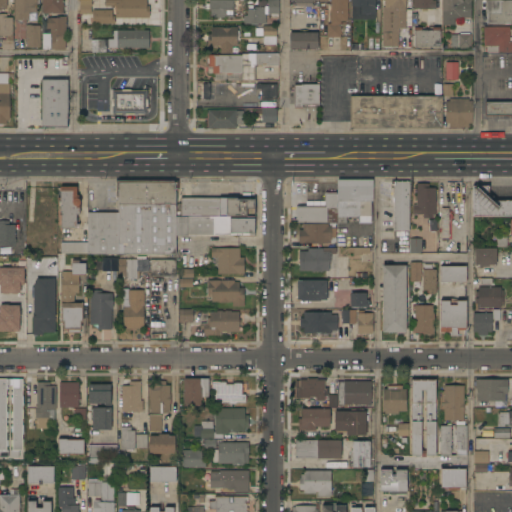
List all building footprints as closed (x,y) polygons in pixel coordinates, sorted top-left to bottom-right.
[(41,47),(26,48),(26,39),(14,40),(14,20),(15,20),(14,0),(39,0),(39,4),(36,4),(36,13),(29,13),(29,20),(26,20),(26,25),(33,25),(33,26),(40,26),(41,47)] [(42,14),(42,0),(63,0),(63,14),(42,14)] [(92,0),(92,6),(91,6),(91,14),(80,14),(80,0),(92,0)] [(115,18),(115,7),(105,7),(105,0),(146,0),(146,6),(149,6),(149,18),(115,18)] [(234,0),(234,1),(238,1),(238,10),(233,10),(233,18),(210,18),(211,9),(210,9),(210,0),(234,0)] [(279,0),(279,19),(274,19),(274,18),(272,18),(272,14),(268,14),(268,0),(279,0)] [(348,0),(348,21),(341,21),(341,37),(327,37),(327,24),(331,24),(331,0),(348,0)] [(352,20),(352,7),(351,7),(351,0),(375,0),(375,4),(376,20),(352,20)] [(406,0),(406,28),(399,28),(399,47),(383,47),(383,8),(384,8),(384,0),(406,0)] [(414,9),(414,0),(432,0),(432,1),(436,1),(436,9),(414,9)] [(442,0),(471,0),(471,18),(454,18),(454,25),(442,25),(442,0)] [(486,0),(511,0),(511,24),(486,24),(486,0)] [(258,24),(258,25),(251,25),(251,24),(244,24),(244,16),(247,16),(247,9),(252,9),(252,7),(265,7),(265,15),(266,15),(266,24),(258,24)] [(92,24),(92,10),(112,10),(112,17),(115,17),(115,24),(92,24)] [(0,14),(8,14),(8,18),(13,18),(13,40),(14,40),(14,49),(2,50),(2,40),(6,40),(6,36),(0,36),(0,14)] [(66,38),(65,38),(65,50),(49,50),(48,39),(49,39),(49,29),(47,29),(47,18),(56,18),(56,17),(66,17),(66,38)] [(277,27),(277,37),(276,37),(276,45),(264,45),(264,37),(263,36),(257,36),(257,30),(262,30),(262,26),(277,27)] [(220,53),(220,47),(208,47),(208,34),(211,34),(211,27),(237,27),(237,31),(239,31),(239,41),(237,41),(237,47),(232,47),(232,53),(220,53)] [(510,27),(510,30),(510,32),(510,42),(511,42),(511,53),(487,53),(487,46),(484,46),(484,39),(484,27),(510,27)] [(414,47),(414,28),(422,28),(422,31),(432,31),(432,28),(440,28),(440,47),(414,47)] [(117,49),(117,48),(110,48),(110,51),(107,51),(107,53),(92,53),(92,40),(113,40),(113,35),(111,35),(111,32),(117,31),(149,31),(149,48),(117,49)] [(318,33),(318,49),(290,49),(290,33),(318,33)] [(471,48),(458,48),(458,47),(451,47),(451,35),(458,35),(458,34),(460,34),(470,34),(471,34),(471,48)] [(279,54),(279,66),(267,66),(266,65),(255,65),(255,67),(254,67),(254,80),(242,80),(242,73),(234,73),(234,75),(238,75),(238,80),(215,80),(215,73),(208,73),(208,67),(208,55),(219,55),(219,56),(242,56),(242,54),(279,54)] [(40,60),(40,77),(25,78),(26,81),(18,81),(18,60),(40,60)] [(458,62),(445,62),(445,80),(458,80),(458,62)] [(0,74),(8,74),(13,74),(13,79),(8,79),(8,84),(10,84),(10,120),(7,120),(7,125),(0,125),(0,74)] [(42,80),(68,80),(68,115),(67,115),(67,127),(42,127),(42,80)] [(319,105),(303,106),(303,108),(295,108),(295,85),(317,85),(317,82),(319,82),(319,105)] [(277,84),(277,100),(261,100),(261,89),(256,89),(256,84),(277,84)] [(453,96),(443,97),(442,85),(452,84),(453,96)] [(110,90),(131,90),(131,91),(147,91),(147,99),(149,99),(149,107),(147,107),(147,114),(135,114),(135,116),(126,116),(126,115),(110,115),(110,90)] [(442,97),(442,129),(350,129),(350,97),(442,97)] [(469,99),(469,102),(472,102),(472,124),(469,124),(469,128),(449,128),(449,124),(445,124),(445,101),(449,101),(449,99),(469,99)] [(511,103),(511,117),(506,117),(506,116),(486,116),(486,103),(511,103)] [(262,123),(262,113),(257,113),(257,110),(262,110),(262,109),(276,109),(276,123),(262,123)] [(236,110),(236,111),(243,111),(243,125),(236,125),(236,129),(208,129),(208,128),(207,128),(207,113),(208,113),(208,110),(236,110)] [(338,180),(373,180),(373,202),(371,202),(372,223),(359,224),(359,217),(347,217),(347,224),(338,224),(338,208),(338,195),(338,180)] [(176,217),(176,235),(175,255),(88,255),(88,254),(88,243),(88,213),(118,213),(118,200),(117,200),(117,181),(173,181),(173,183),(175,183),(175,192),(176,192),(176,204),(176,217)] [(409,231),(394,231),(394,188),(391,188),(391,181),(394,181),(394,182),(409,182),(409,231)] [(436,215),(433,215),(433,219),(423,219),(423,215),(413,215),(413,205),(417,205),(416,184),(429,184),(429,188),(436,188),(436,215)] [(472,186),(488,186),(488,196),(494,201),(496,201),(496,195),(506,195),(506,201),(508,201),(508,196),(511,196),(511,217),(473,217),(472,186)] [(77,187),(77,196),(79,196),(79,200),(80,201),(81,202),(80,204),(79,205),(80,215),(76,215),(76,224),(79,224),(79,227),(76,227),(76,228),(62,228),(61,213),(60,200),(58,200),(58,198),(60,198),(60,187),(77,187)] [(327,208),(327,195),(338,195),(338,208),(327,208)] [(181,204),(181,198),(237,198),(237,200),(254,200),(254,217),(230,217),(176,217),(176,204),(181,204)] [(327,208),(327,223),(297,224),(297,215),(296,215),(296,208),(327,208)] [(449,238),(442,238),(441,209),(448,209),(449,238)] [(176,217),(230,217),(230,219),(255,219),(255,235),(176,235),(176,217)] [(0,221),(9,221),(9,225),(15,225),(15,239),(16,239),(16,244),(15,244),(15,247),(0,247),(0,221)] [(27,234),(27,222),(37,222),(37,234),(27,234)] [(328,224),(328,226),(329,226),(329,224),(335,224),(335,227),(331,227),(331,228),(336,228),(336,238),(331,238),(331,243),(322,243),(322,244),(311,244),(311,243),(299,243),(299,230),(303,230),(303,224),(328,224)] [(38,249),(38,228),(56,229),(56,249),(38,249)] [(409,240),(422,240),(422,253),(421,253),(420,255),(409,254),(409,240)] [(61,254),(61,243),(88,243),(88,254),(61,254)] [(353,248),(370,248),(370,254),(362,254),(362,257),(353,257),(353,248)] [(218,258),(211,258),(211,249),(240,249),(240,258),(244,258),(244,274),(218,274),(218,258)] [(323,271),(323,272),(311,272),(311,271),(299,271),(299,252),(308,252),(308,249),(328,249),(328,251),(330,251),(331,263),(329,263),(329,271),(323,271)] [(496,265),(489,265),(489,267),(479,267),(479,265),(475,265),(475,249),(496,249),(496,265)] [(126,279),(118,279),(118,271),(102,271),(102,258),(118,258),(118,259),(126,259),(126,279)] [(127,260),(149,260),(149,273),(144,273),(144,272),(139,272),(139,279),(127,279),(127,260)] [(176,260),(176,277),(150,277),(150,260),(176,260)] [(68,333),(68,330),(63,330),(63,323),(61,323),(61,272),(72,272),(72,268),(70,268),(70,265),(72,265),(72,261),(79,261),(79,264),(85,264),(85,274),(86,274),(86,276),(79,276),(79,294),(75,294),(75,304),(83,304),(83,323),(81,323),(81,330),(80,330),(80,334),(68,333)] [(421,282),(410,282),(410,263),(421,263),(421,282)] [(406,333),(382,333),(382,266),(406,266),(406,333)] [(466,267),(466,283),(455,282),(455,286),(452,286),(452,283),(440,283),(440,267),(466,267)] [(0,268),(25,268),(25,283),(21,283),(21,294),(18,294),(18,295),(3,295),(3,294),(1,294),(1,285),(0,285),(0,268)] [(182,279),(182,270),(194,270),(194,279),(182,279)] [(436,294),(428,294),(428,291),(422,291),(423,270),(436,270),(436,294)] [(55,279),(55,333),(43,333),(43,335),(33,335),(33,316),(36,316),(36,315),(34,315),(34,291),(32,291),(32,288),(33,288),(33,284),(35,284),(36,279),(55,279)] [(180,289),(180,280),(193,279),(194,288),(180,289)] [(480,287),(480,279),(492,279),(492,286),(480,287)] [(244,307),(232,307),(232,302),(229,302),(229,303),(219,303),(219,302),(211,302),(211,297),(207,297),(207,281),(234,280),(234,283),(239,283),(239,288),(244,288),(244,307)] [(332,294),(331,281),(354,280),(355,293),(332,294)] [(326,281),(326,295),(328,295),(328,298),(327,298),(327,300),(321,300),(321,301),(301,301),(301,300),(297,300),(297,281),(326,281)] [(501,288),(501,290),(503,290),(503,305),(501,305),(501,308),(478,308),(478,303),(475,303),(475,299),(478,299),(478,297),(475,297),(475,292),(478,292),(478,288),(501,288)] [(144,329),(123,329),(123,300),(122,300),(122,289),(129,289),(129,291),(144,291),(144,329)] [(90,291),(100,291),(100,294),(112,294),(113,309),(111,309),(111,330),(98,330),(98,325),(90,325),(90,291)] [(366,294),(366,301),(370,301),(370,308),(366,308),(350,308),(350,304),(349,304),(349,297),(350,297),(350,294),(366,294)] [(466,330),(458,330),(458,335),(457,335),(457,336),(449,336),(449,332),(440,332),(440,301),(466,301),(466,330)] [(0,306),(2,306),(10,306),(20,306),(20,309),(20,312),(21,312),(21,318),(20,318),(20,319),(19,319),(19,331),(19,333),(0,333),(0,306)] [(432,316),(434,316),(434,335),(423,335),(423,333),(422,333),(422,335),(418,335),(418,333),(414,333),(414,332),(412,332),(412,328),(415,328),(414,309),(413,309),(413,306),(432,306),(432,316)] [(193,310),(193,323),(179,323),(179,310),(193,310)] [(356,324),(342,324),(342,310),(356,310),(356,324)] [(217,312),(217,311),(222,311),(222,312),(225,312),(225,311),(231,311),(231,312),(239,312),(239,320),(241,320),(241,325),(239,325),(239,332),(220,332),(220,336),(204,336),(204,330),(200,330),(200,324),(206,324),(206,318),(210,318),(210,312),(217,312)] [(303,328),(300,328),(300,318),(303,318),(303,313),(331,313),(331,312),(336,312),(336,315),(337,315),(337,331),(331,331),(331,334),(303,334),(303,328)] [(492,314),(492,336),(477,336),(477,332),(473,332),(473,313),(492,314)] [(372,314),(373,334),(357,334),(357,314),(372,314)] [(22,451),(12,451),(12,453),(6,453),(6,451),(0,451),(0,378),(24,378),(24,382),(22,382),(22,451)] [(183,379),(208,379),(208,396),(202,396),(202,400),(200,400),(200,406),(183,406),(183,379)] [(324,389),(327,389),(327,396),(324,396),(324,402),(315,402),(315,398),(310,398),(310,399),(300,399),(295,399),(295,388),(295,380),(300,380),(300,381),(307,381),(307,380),(324,380),(324,389)] [(411,380),(413,380),(413,381),(419,381),(419,380),(421,380),(421,381),(426,381),(426,380),(428,380),(428,381),(434,381),(434,380),(435,380),(435,456),(426,456),(426,458),(421,458),(421,456),(411,456),(411,380)] [(477,389),(475,389),(475,380),(508,380),(507,394),(504,394),(504,401),(477,401),(477,389)] [(150,386),(154,386),(154,382),(166,381),(166,386),(170,386),(170,395),(171,395),(171,404),(170,404),(170,413),(150,413),(150,386)] [(140,401),(142,401),(142,412),(122,412),(122,386),(129,386),(129,382),(140,382),(140,401)] [(236,403),(236,404),(229,404),(229,403),(216,403),(216,400),(213,400),(213,395),(216,395),(216,390),(213,390),(213,388),(211,388),(211,384),(213,384),(213,383),(232,383),(232,385),(233,385),(233,384),(235,384),(235,382),(240,382),(240,384),(241,384),(243,384),(243,395),(245,395),(245,403),(236,403)] [(371,406),(338,406),(338,382),(371,382),(371,406)] [(56,411),(54,411),(54,422),(49,422),(49,418),(35,418),(35,406),(37,406),(37,383),(50,383),(50,386),(56,386),(56,411)] [(78,383),(78,394),(80,394),(80,401),(78,401),(78,408),(60,408),(60,383),(78,383)] [(111,385),(110,404),(94,404),(94,406),(89,406),(89,404),(88,404),(88,385),(111,385)] [(406,412),(398,412),(398,415),(384,415),(384,412),(383,412),(383,389),(387,389),(387,386),(402,386),(402,389),(406,389),(406,412)] [(464,421),(444,421),(444,386),(464,386),(464,421)] [(337,405),(337,395),(328,395),(328,405),(337,405)] [(85,409),(85,421),(79,421),(79,419),(73,419),(73,409),(85,409)] [(111,432),(93,432),(93,409),(111,409),(111,432)] [(244,409),(244,416),(249,415),(249,426),(244,427),(244,432),(229,432),(229,435),(222,435),(222,438),(214,438),(214,439),(201,439),(201,437),(194,437),(194,426),(201,426),(201,422),(212,422),(212,426),(213,426),(213,433),(215,433),(215,409),(244,409)] [(366,436),(346,436),(346,432),(334,432),(334,412),(351,412),(351,409),(363,409),(363,412),(366,412),(366,436)] [(329,410),(329,428),(315,428),(315,431),(304,431),(304,430),(298,430),(298,419),(301,419),(301,410),(329,410)] [(511,426),(508,426),(508,425),(500,425),(500,413),(509,413),(509,412),(511,412),(511,426)] [(149,415),(161,415),(161,432),(149,432),(149,415)] [(37,430),(37,419),(48,419),(48,430),(37,430)] [(408,424),(409,437),(398,437),(398,424),(408,424)] [(466,426),(467,456),(440,456),(440,426),(466,426)] [(135,450),(130,450),(130,453),(123,453),(123,451),(121,451),(121,427),(131,427),(131,431),(135,431),(135,450)] [(510,429),(510,438),(494,438),(494,429),(510,429)] [(147,448),(135,448),(135,435),(147,435),(147,448)] [(158,436),(158,435),(168,435),(168,437),(175,437),(174,454),(149,454),(149,436),(158,436)] [(58,455),(58,440),(66,440),(68,440),(68,439),(82,439),(82,440),(83,440),(84,455),(58,455)] [(206,449),(206,440),(217,440),(217,449),(206,449)] [(341,458),(317,459),(317,458),(295,458),(295,441),(318,440),(318,441),(341,440),(341,458)] [(370,453),(372,453),(372,457),(369,457),(369,458),(372,458),(372,462),(369,462),(369,463),(372,463),(372,467),(370,467),(370,468),(353,468),(353,467),(350,467),(350,461),(352,461),(352,442),(369,442),(370,453)] [(248,443),(248,463),(244,463),(244,466),(232,466),(232,464),(218,464),(218,443),(248,443)] [(117,445),(117,457),(88,457),(89,445),(117,445)] [(181,468),(182,450),(201,451),(201,459),(205,459),(205,468),(181,468)] [(488,452),(488,464),(487,464),(487,465),(493,465),(493,473),(475,473),(475,464),(474,464),(474,452),(488,452)] [(125,456),(125,464),(118,465),(117,456),(125,456)] [(71,466),(78,466),(78,464),(85,465),(85,467),(85,480),(84,480),(84,482),(79,482),(79,480),(71,480),(71,466)] [(54,467),(53,484),(43,483),(43,485),(38,485),(38,484),(27,483),(27,467),(54,467)] [(176,468),(176,484),(150,484),(150,467),(176,468)] [(406,492),(397,492),(397,494),(389,494),(389,492),(380,492),(380,469),(386,469),(386,467),(391,467),(391,477),(395,477),(395,468),(401,469),(401,470),(406,470),(406,492)] [(465,469),(466,488),(459,488),(459,490),(448,490),(448,488),(441,488),(441,470),(465,469)] [(249,471),(249,493),(235,493),(235,490),(227,490),(227,488),(210,488),(210,472),(220,472),(220,471),(249,471)] [(331,471),(331,497),(318,497),(318,492),(316,492),(316,494),(304,494),(304,491),(299,491),(300,479),(301,479),(301,475),(304,475),(304,471),(331,471)] [(114,500),(101,501),(101,497),(88,497),(88,483),(101,483),(114,483),(114,500)] [(58,488),(73,487),(73,498),(75,498),(75,506),(78,506),(78,511),(61,511),(61,507),(58,507),(58,488)] [(0,511),(0,495),(10,495),(10,490),(18,490),(18,495),(19,495),(19,503),(20,503),(20,508),(19,508),(19,511),(0,511)] [(126,508),(118,508),(118,506),(118,493),(126,493),(126,508)] [(248,497),(248,502),(247,502),(247,504),(248,504),(248,506),(247,506),(247,508),(248,508),(248,511),(247,511),(215,511),(215,510),(209,510),(209,501),(215,501),(215,497),(248,497)] [(113,511),(93,511),(93,503),(94,503),(94,500),(100,500),(100,503),(113,503),(113,511)] [(51,511),(27,511),(27,501),(36,501),(36,508),(42,508),(42,501),(51,501),(51,511)]
